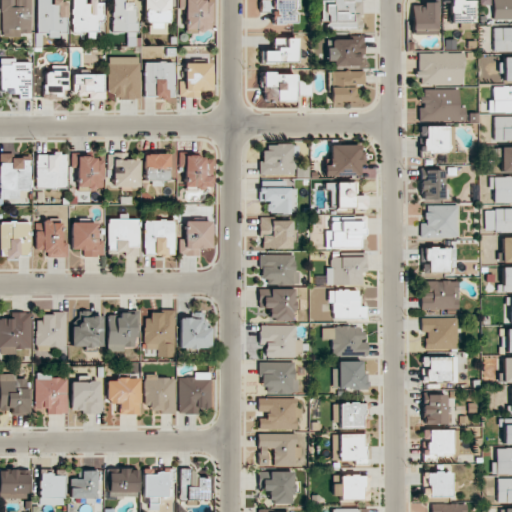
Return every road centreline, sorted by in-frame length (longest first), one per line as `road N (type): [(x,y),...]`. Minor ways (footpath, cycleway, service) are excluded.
road 1 (residential): [(231,511),(229,0)]
road 2 (residential): [(397,0),(397,511)]
road 3 (residential): [(0,127),(394,123)]
road 4 (residential): [(0,442),(231,441)]
road 5 (residential): [(0,284),(230,283)]
